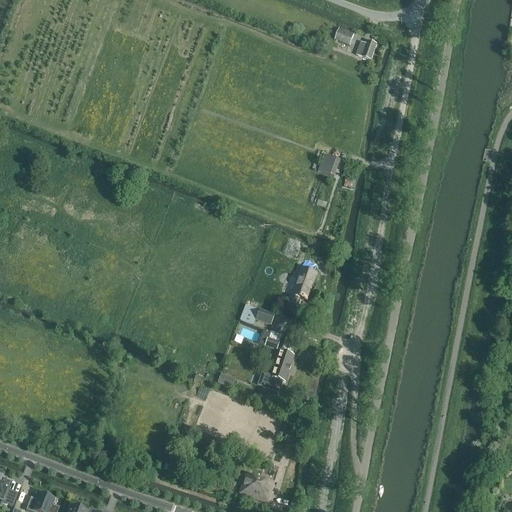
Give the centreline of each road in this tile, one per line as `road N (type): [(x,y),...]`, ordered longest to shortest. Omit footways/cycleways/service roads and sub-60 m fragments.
road 1 (unclassified): [(457,0),(355,511)]
road 2 (unclassified): [(0,444),(182,511)]
